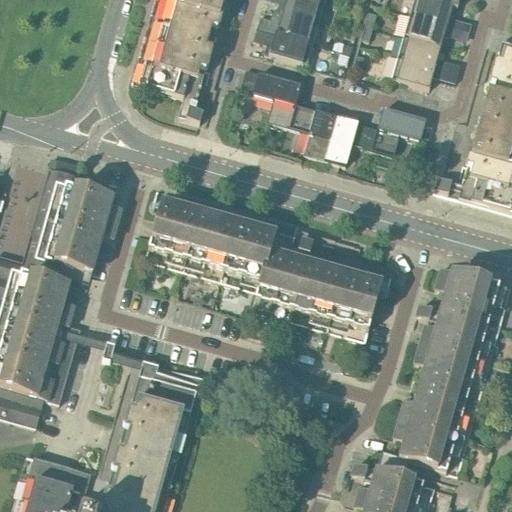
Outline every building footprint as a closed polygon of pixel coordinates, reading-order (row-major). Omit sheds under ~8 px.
[(200,87),(204,73),(206,74),(227,0),(154,0),(129,88),(137,92),(189,106),(184,125),(198,129),(201,117),(192,114),(194,108),(197,108),(202,87),(200,87)] [(317,28),(323,8),(296,0),(264,0),(263,4),(277,8),(275,16),(317,28)] [(415,0),(413,0),(408,21),(450,33),(453,24),(449,22),(452,11),(456,13),(456,12),(415,0)] [(415,0),(456,12),(459,0),(415,0)] [(311,49),(317,28),(275,16),(272,25),(258,21),(254,34),(311,49)] [(364,30),(372,32),(375,19),(367,16),(364,30)] [(408,21),(402,41),(440,52),(444,40),(448,41),(450,33),(408,21)] [(372,32),(364,30),(360,43),(368,46),(372,32)] [(263,59),(305,71),(311,49),(254,34),(251,45),(266,49),(263,59)] [(402,41),(396,62),(439,74),(441,65),(437,63),(440,52),(402,41)] [(343,49),(341,58),(350,60),(352,50),(345,48),(343,49)] [(511,59),(499,55),(495,70),(467,169),(461,168),(458,180),(463,182),(457,203),(511,218),(511,59)] [(355,59),(352,72),(360,75),(364,61),(355,59)] [(439,74),(396,62),(390,83),(428,94),(432,81),(436,82),(439,74)] [(245,75),(239,96),(272,106),(266,127),(288,133),(293,111),(294,111),(300,90),(245,75)] [(335,123),(294,111),(293,111),(288,133),(308,138),(302,159),(323,165),(335,123)] [(382,114),(376,134),(377,134),(371,156),(392,162),(398,141),(418,147),(424,126),(382,114)] [(376,134),(366,131),(335,123),(323,165),(345,171),(350,150),(371,156),(377,134),(376,134)] [(77,182),(79,171),(80,171),(51,163),(48,174),(77,182)] [(0,423),(34,433),(41,405),(42,405),(46,406),(58,409),(76,344),(79,335),(78,335),(67,332),(72,313),(78,294),(67,291),(69,285),(70,280),(72,275),(82,278),(86,279),(89,280),(90,278),(91,272),(92,269),(94,263),(95,261),(96,254),(97,252),(99,246),(100,243),(108,213),(114,193),(107,191),(87,185),(48,175),(48,176),(23,266),(22,268),(0,261),(0,423)] [(221,213),(181,202),(180,206),(162,201),(143,266),(255,298),(250,316),(364,348),(371,324),(370,324),(382,282),(363,277),(364,273),(326,262),(325,266),(308,261),(312,247),(294,242),(296,234),(256,222),(255,226),(220,216),(221,213)] [(100,243),(111,246),(120,216),(108,213),(100,243)] [(424,330),(419,346),(413,369),(416,370),(408,397),(406,406),(403,405),(392,444),(396,445),(391,464),(456,481),(509,294),(439,274),(434,295),(437,296),(432,313),(418,309),(414,323),(429,327),(427,331),(424,330)] [(170,511),(206,386),(142,367),(138,381),(127,378),(97,482),(25,462),(11,511),(170,511)] [(481,413),(502,419),(511,384),(491,378),(488,390),(486,390),(481,413)] [(287,391),(283,406),(294,410),(298,394),(287,391)] [(427,511),(433,493),(363,473),(353,471),(350,483),(353,483),(364,487),(362,493),(358,492),(355,504),(352,511),(427,511)]
